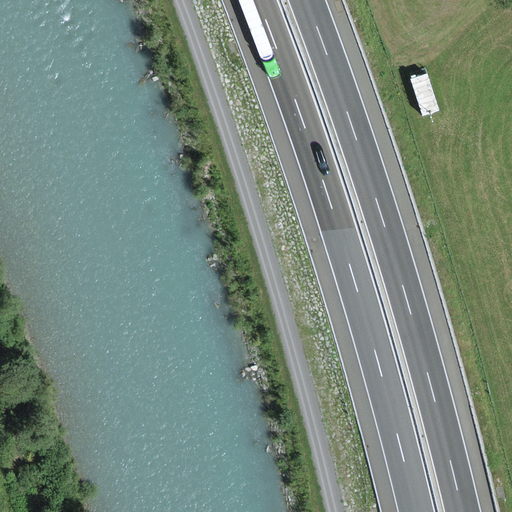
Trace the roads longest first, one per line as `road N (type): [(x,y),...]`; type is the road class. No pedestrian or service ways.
road 1 (motorway): [(466,511),(363,148),(308,0)]
road 2 (motorway): [(257,0),(380,370),(411,511)]
road 3 (track): [(178,0),(247,200),(332,511)]
